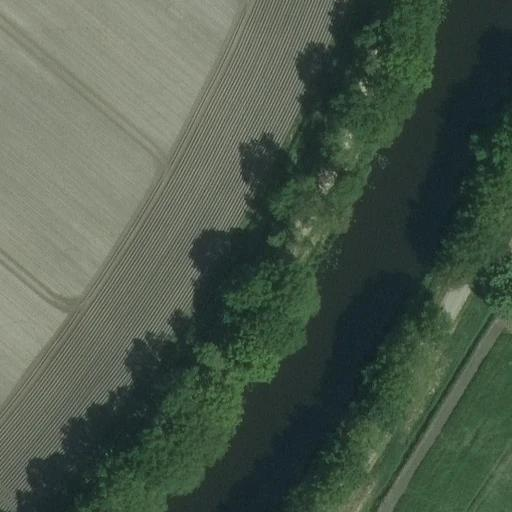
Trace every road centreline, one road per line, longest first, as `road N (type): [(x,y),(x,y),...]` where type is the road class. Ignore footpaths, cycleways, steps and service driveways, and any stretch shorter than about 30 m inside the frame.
road 1 (track): [(400,0),(336,161),(283,257),(111,511)]
road 2 (unclassified): [(319,511),(431,335),(511,177)]
